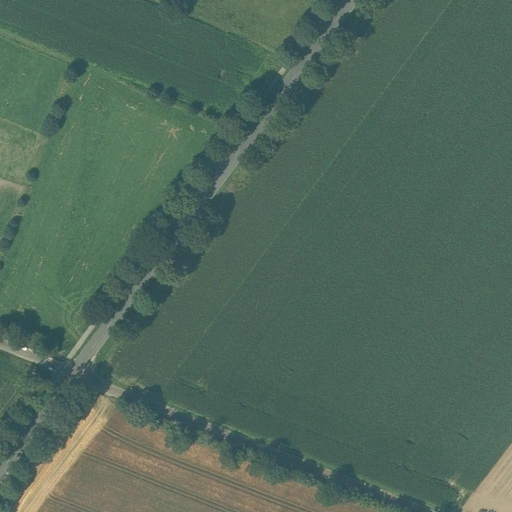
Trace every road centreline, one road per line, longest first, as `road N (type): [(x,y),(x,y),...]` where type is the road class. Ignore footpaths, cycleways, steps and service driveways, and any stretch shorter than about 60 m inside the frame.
road 1 (secondary): [(73,374),(353,0)]
road 2 (unclassified): [(428,511),(73,374)]
road 3 (secondary): [(0,472),(73,374)]
